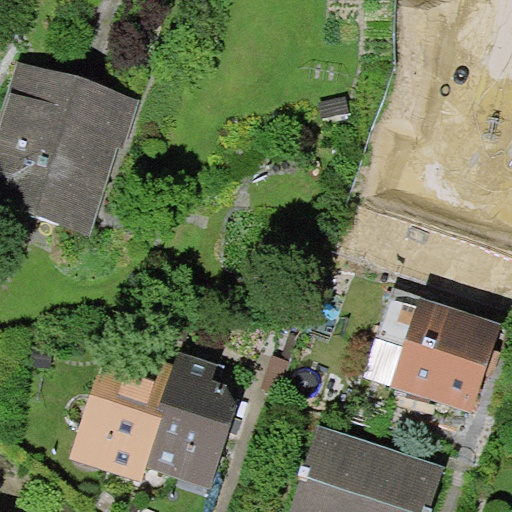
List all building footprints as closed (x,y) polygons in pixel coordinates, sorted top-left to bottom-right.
[(511,0),(443,0),(465,65),(511,49),(511,0)] [(137,99),(17,61),(0,114),(0,209),(89,237),(117,146),(122,147),(137,99)] [(511,363),(511,335),(398,295),(367,383),(490,426),(511,363)] [(159,485),(188,365),(156,357),(149,385),(108,375),(85,468),(159,485)] [(329,379),(272,359),(261,392),(317,410),(329,379)] [(159,485),(224,501),(249,409),(223,402),(230,375),(188,365),(159,485)] [(449,511),(460,477),(328,437),(304,511),(449,511)]
